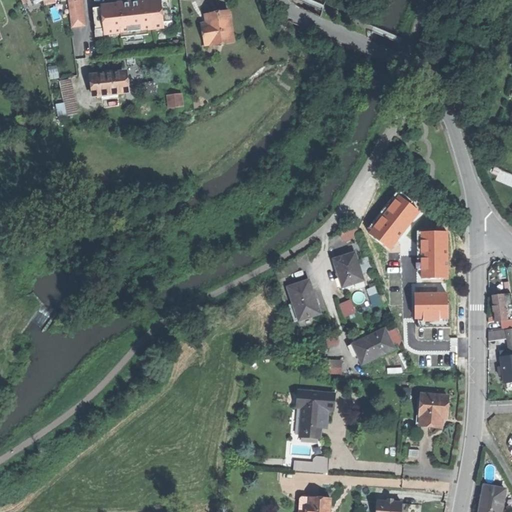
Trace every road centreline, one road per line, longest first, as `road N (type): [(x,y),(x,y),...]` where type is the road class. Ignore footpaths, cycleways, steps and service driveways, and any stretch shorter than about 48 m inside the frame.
road 1 (tertiary): [(279,0),(433,79),(469,165),(479,232)]
road 2 (tertiary): [(479,232),(476,407)]
